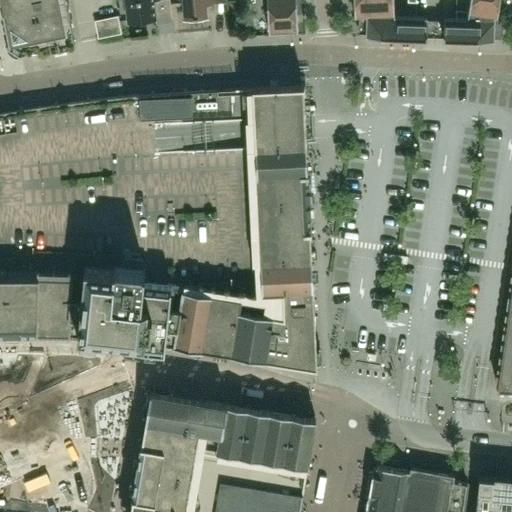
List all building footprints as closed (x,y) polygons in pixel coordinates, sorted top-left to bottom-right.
[(2,0),(5,11),(3,11),(10,43),(6,48),(19,56),(22,51),(38,48),(38,51),(75,43),(66,0),(2,0)] [(153,1),(160,0),(159,0),(125,0),(128,23),(156,20),(153,1)] [(212,0),(182,0),(184,20),(207,18),(206,6),(213,5),(212,0)] [(298,31),(296,0),(266,0),(269,33),(298,31)] [(354,0),(355,16),(367,16),(395,14),(393,0),(354,0)] [(470,0),(468,13),(495,17),(498,17),(500,0),(470,0)] [(456,10),(456,18),(467,18),(468,11),(456,10)] [(468,18),(448,18),(444,18),(444,38),(443,38),(443,39),(494,41),(494,40),(495,17),(468,13),(468,18)] [(428,17),(424,17),(395,16),(395,14),(367,16),(366,36),(427,38),(428,17)] [(98,39),(122,34),(118,16),(95,21),(98,39)] [(183,89),(184,91),(155,93),(154,91),(151,91),(151,93),(122,96),(122,94),(119,94),(119,96),(90,99),(90,97),(86,98),(87,99),(58,103),(58,101),(54,102),(54,104),(23,108),(23,106),(19,107),(20,109),(0,111),(0,330),(3,331),(38,330),(38,331),(71,332),(71,330),(78,331),(78,332),(121,336),(120,346),(141,348),(165,351),(166,341),(173,341),(173,343),(204,348),(204,347),(230,351),(230,352),(268,358),(317,366),(313,288),(314,288),(312,257),(310,231),(311,231),(308,171),(306,144),(307,144),(306,121),(304,84),(253,87),(219,89),(219,88),(216,88),(216,89),(187,91),(187,89),(183,89)] [(511,286),(497,388),(511,388),(511,286)] [(91,386),(109,387),(110,366),(92,365),(91,386)] [(0,373),(0,423),(17,424),(18,374),(0,373)] [(299,511),(301,507),(316,418),(225,403),(205,400),(150,391),(145,419),(146,419),(142,443),(142,442),(132,496),(133,497),(130,511),(299,511)] [(85,414),(103,418),(107,397),(90,393),(85,414)] [(23,511),(40,511),(39,461),(22,462),(23,511)] [(365,511),(464,511),(469,483),(454,481),(455,475),(411,467),(410,471),(377,466),(376,469),(373,468),(365,511)] [(511,511),(511,476),(494,475),(494,477),(479,476),(475,511),(511,511)]
